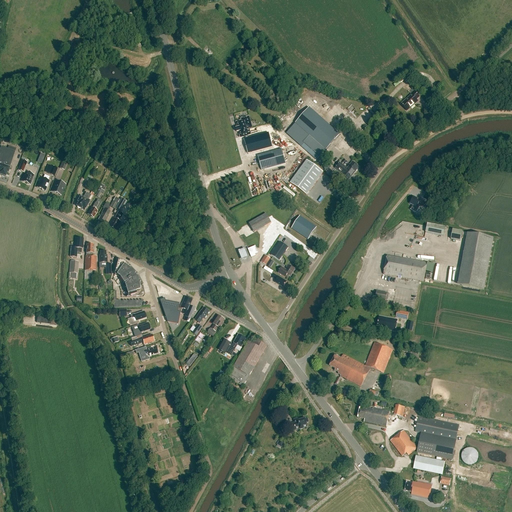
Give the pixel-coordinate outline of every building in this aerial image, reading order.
[(418,102),(416,100),(420,97),(414,91),(411,94),(412,95),(401,104),(407,111),(407,110),(410,107),(411,108),(414,105),(414,104),(417,101),(418,102)] [(296,123),(310,136),(325,150),(339,135),(309,109),(296,123)] [(250,135),(248,126),(250,126),(248,118),(242,119),(242,121),(237,123),(238,128),(237,128),(238,132),(239,132),(241,138),(245,137),(247,136),(250,135)] [(269,133),(248,139),(246,139),(244,140),(248,154),(272,148),(269,133)] [(320,157),(325,150),(310,136),(305,142),(304,144),(301,147),(316,161),(320,157)] [(9,169),(9,168),(15,152),(16,149),(9,146),(7,149),(2,147),(0,151),(0,174),(5,177),(7,173),(8,173),(9,169)] [(286,164),(282,150),(258,156),(262,171),(286,164)] [(306,195),(323,172),(307,160),(290,183),(306,195)] [(34,176),(37,169),(26,164),(26,163),(22,161),(18,171),(22,173),(23,172),(25,173),(25,174),(21,182),(26,184),(26,185),(28,185),(29,185),(33,176),(34,176)] [(349,181),(359,168),(352,162),(346,170),(339,164),(335,169),(343,175),(342,175),(349,181)] [(52,167),(49,174),(54,177),(58,169),(52,167)] [(45,192),(49,182),(47,181),(48,178),(44,176),(43,179),(41,178),(37,188),(45,192)] [(57,182),(52,192),(60,196),(65,185),(57,182)] [(257,188),(252,189),(253,196),(263,194),(262,187),(256,187),(257,188)] [(99,188),(95,196),(98,198),(101,193),(103,194),(104,191),(103,190),(99,188)] [(87,201),(90,196),(91,197),(93,194),(90,193),(89,195),(85,193),(82,198),(81,197),(80,199),(79,198),(78,201),(77,203),(77,204),(77,203),(78,204),(76,207),(77,208),(77,209),(78,210),(79,210),(79,209),(80,210),(80,209),(84,211),(89,202),(87,201)] [(429,202),(421,198),(420,200),(414,197),(412,201),(411,201),(410,203),(410,204),(413,206),(410,210),(416,213),(417,213),(416,213),(419,208),(421,207),(425,209),(428,202),(429,202)] [(91,209),(91,208),(87,215),(93,218),(97,212),(95,211),(97,208),(97,209),(101,202),(97,200),(95,203),(91,209)] [(107,217),(107,216),(109,213),(108,212),(110,209),(109,206),(109,205),(106,203),(103,209),(101,213),(102,214),(98,221),(103,224),(107,217)] [(272,216),(278,210),(272,205),(267,212),(272,216)] [(118,222),(122,215),(118,213),(114,220),(109,228),(114,231),(117,227),(118,227),(120,223),(118,222)] [(253,233),(271,223),(266,214),(248,224),(253,233)] [(317,228),(300,216),(291,229),(308,240),(317,228)] [(427,224),(425,234),(444,237),(445,228),(427,224)] [(462,232),(452,230),(451,240),(460,242),(462,232)] [(289,235),(285,232),(279,240),(283,243),(289,235)] [(483,290),(493,238),(477,235),(477,234),(472,233),(472,234),(470,234),(460,286),(483,290)] [(83,249),(83,244),(82,244),(83,239),(76,239),(76,243),(75,248),(71,248),(70,257),(76,257),(77,253),(81,253),(81,249),(83,249)] [(279,261),(288,248),(280,242),(271,255),(279,261)] [(96,271),(97,256),(93,256),(93,254),(94,245),(87,245),(87,253),(86,256),(85,256),(85,280),(92,280),(92,271),(96,271)] [(258,253),(255,246),(249,249),(249,251),(251,256),(255,254),(258,253)] [(242,250),(239,252),(243,261),(246,260),(249,259),(245,249),(242,250)] [(266,266),(270,259),(265,256),(261,262),(266,266)] [(424,282),(427,264),(387,256),(383,275),(424,282)] [(127,267),(128,265),(126,264),(125,262),(123,261),(121,261),(118,260),(118,261),(114,274),(115,273),(120,276),(119,277),(119,278),(120,277),(123,282),(122,282),(123,283),(126,282),(127,282),(127,283),(124,285),(125,285),(127,291),(126,291),(127,291),(128,297),(127,297),(127,298),(141,297),(141,294),(143,294),(142,286),(139,287),(139,284),(141,283),(137,276),(136,277),(134,275),(136,274),(131,268),(129,269),(127,267)] [(78,274),(79,262),(70,261),(69,273),(78,274)] [(286,270),(282,268),(278,274),(286,278),(287,276),(290,277),(294,270),(287,266),(285,269),(286,270)] [(283,288),(286,282),(274,275),(272,278),(275,280),(274,283),(283,288)] [(375,299),(386,301),(387,294),(376,292),(375,299)] [(165,299),(160,300),(166,316),(167,320),(168,322),(179,325),(179,323),(179,320),(182,309),(184,310),(183,314),(186,315),(186,317),(185,317),(191,319),(196,308),(190,306),(191,304),(190,304),(192,300),(186,297),(184,301),(183,301),(182,305),(179,304),(166,302),(165,299)] [(200,324),(203,318),(204,319),(209,312),(204,308),(202,311),(201,311),(195,320),(200,324)] [(396,318),(407,320),(409,313),(397,311),(396,318)] [(146,318),(144,312),(134,315),(134,314),(130,316),(131,318),(128,319),(130,326),(139,323),(138,321),(146,318)] [(220,329),(225,320),(218,316),(213,324),(214,325),(211,329),(207,333),(213,337),(217,332),(216,332),(218,328),(220,329)] [(395,332),(397,320),(379,316),(377,325),(379,325),(378,329),(395,332)] [(57,319),(52,319),(38,317),(37,323),(51,325),(56,326),(57,319)] [(141,333),(150,330),(148,323),(139,326),(138,325),(132,327),(135,337),(141,335),(142,335),(141,333)] [(198,325),(194,330),(192,333),(197,336),(203,328),(198,325)] [(154,342),(152,335),(142,338),(141,335),(135,337),(131,339),(132,342),(130,343),(131,347),(143,343),(144,345),(154,342)] [(241,348),(246,339),(239,335),(234,343),(233,345),(231,344),(231,343),(224,339),(218,350),(225,354),(226,353),(231,356),(238,345),(241,348)] [(249,342),(227,379),(243,388),(267,346),(260,342),(260,341),(256,339),(253,344),(249,342)] [(385,369),(392,350),(374,343),(365,367),(384,374),(386,370),(385,369)] [(148,357),(158,354),(156,347),(146,351),(145,348),(135,351),(137,356),(141,355),(142,357),(147,355),(148,357)] [(401,349),(399,357),(418,360),(419,352),(401,349)] [(361,388),(370,370),(344,355),(341,360),(335,357),(330,366),(336,370),(335,371),(339,373),(338,375),(341,376),(340,377),(361,388)] [(396,406),(393,416),(403,418),(405,408),(396,406)] [(387,427),(390,413),(373,409),(373,410),(367,409),(367,410),(360,409),(357,418),(365,420),(364,422),(387,427)] [(306,423),(308,422),(308,419),(306,420),(305,418),(296,420),(296,422),(290,423),(291,431),(296,430),(296,429),(299,428),(300,429),(303,428),(303,427),(307,427),(306,423)] [(418,418),(415,433),(456,441),(459,426),(418,418)] [(408,456),(417,449),(403,431),(390,441),(402,457),(406,453),(408,456)] [(417,452),(452,460),(456,442),(421,434),(417,452)] [(475,450),(473,450),(472,449),(471,449),(469,449),(468,449),(466,450),(465,450),(464,451),(463,452),(462,453),(462,455),(461,456),(461,458),(461,459),(462,460),(462,462),(463,463),(464,464),(465,465),(467,465),(468,466),(470,466),(471,466),(472,466),(474,465),(475,464),(476,463),(477,462),(478,461),(478,459),(478,458),(478,457),(478,455),(477,454),(477,453),(476,451),(475,450)] [(442,475),(445,462),(416,456),(413,469),(442,475)] [(441,479),(440,484),(450,486),(451,479),(441,477),(441,479)] [(412,484),(406,483),(405,491),(412,492),(411,495),(429,499),(432,486),(417,483),(417,484),(413,483),(412,484)]
